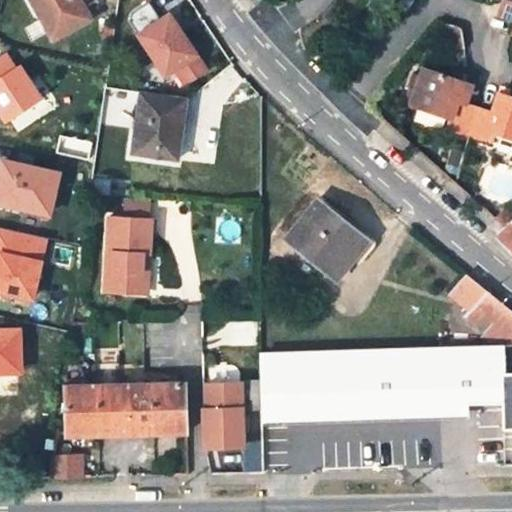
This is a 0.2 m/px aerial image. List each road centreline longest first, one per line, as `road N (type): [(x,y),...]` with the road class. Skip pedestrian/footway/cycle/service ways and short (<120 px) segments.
road 1 (residential): [(331,121),(511,279)]
road 2 (residential): [(431,0),(331,121)]
